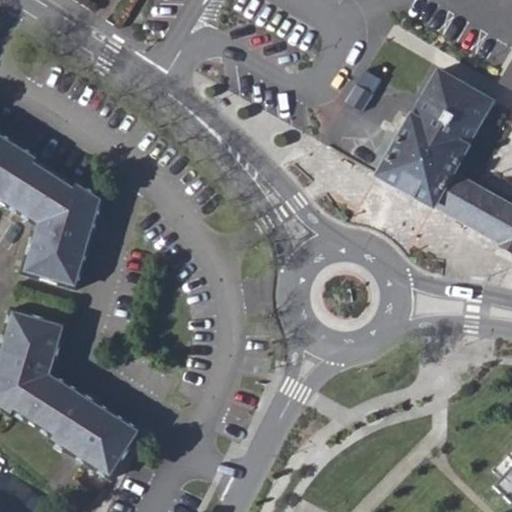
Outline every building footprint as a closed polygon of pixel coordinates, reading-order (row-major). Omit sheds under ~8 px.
[(511,62),(503,79),(501,82),(509,87),(511,88),(511,62)] [(382,79),(367,70),(349,101),(364,110),(382,79)] [(492,102),(437,71),(412,116),(411,116),(401,132),(377,176),(432,207),(433,206),(501,244),(501,245),(511,251),(511,206),(453,174),(468,147),(467,147),(492,102)] [(37,158),(0,134),(0,202),(35,225),(21,274),(77,290),(103,200),(78,184),(71,194),(31,166),(37,158)] [(110,480),(142,431),(52,374),(66,326),(10,310),(0,345),(0,409),(10,416),(15,408),(56,433),(50,442),(110,480)] [(511,470),(497,486),(511,500),(511,470)]
